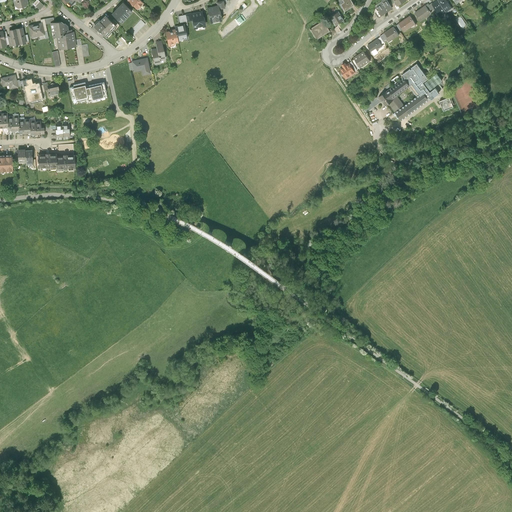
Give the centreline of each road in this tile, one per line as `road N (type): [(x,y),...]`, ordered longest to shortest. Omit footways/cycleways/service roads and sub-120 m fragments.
road 1 (residential): [(369,0),(326,50),(334,61),(419,0)]
road 2 (residential): [(0,58),(63,70),(118,57)]
